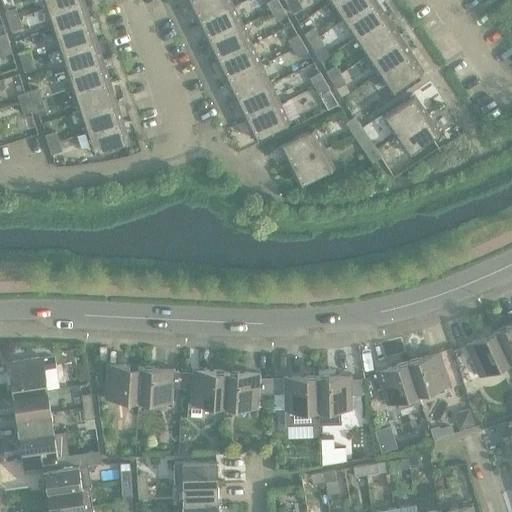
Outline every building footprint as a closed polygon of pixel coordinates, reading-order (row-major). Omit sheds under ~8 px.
[(42,0),(45,8),(69,0),(42,0)] [(82,0),(69,0),(45,8),(52,29),(88,17),(82,0)] [(198,22),(232,5),(229,0),(193,0),(189,2),(198,22)] [(271,11),(281,5),(278,0),(270,0),(266,3),(271,11)] [(298,0),(294,0),(287,4),(293,13),(303,7),(298,0)] [(333,0),(331,2),(343,20),(372,0),(333,0)] [(355,38),(387,16),(375,0),(372,0),(343,20),(355,38)] [(232,5),(198,22),(208,41),(242,25),(232,5)] [(281,5),(271,11),(277,20),(286,14),(281,5)] [(8,21),(19,17),(16,8),(5,12),(8,21)] [(387,16),(355,38),(367,56),(399,34),(387,16)] [(8,21),(11,30),(22,27),(19,17),(8,21)] [(52,29),(59,49),(95,38),(88,17),(52,29)] [(217,61),(251,45),(242,25),(208,41),(217,61)] [(309,42),(319,36),(314,27),(305,33),(309,42)] [(0,45),(9,43),(6,33),(0,35),(0,45)] [(293,48),(303,43),(298,34),(288,40),(293,48)] [(380,74),(411,52),(399,34),(367,56),(380,74)] [(319,36),(309,42),(314,50),(324,44),(319,36)] [(59,49),(65,70),(101,58),(95,38),(59,49)] [(9,43),(0,45),(0,52),(1,56),(12,52),(9,43)] [(303,43),(293,48),(298,57),(308,51),(303,43)] [(251,45),(217,61),(227,80),(260,64),(251,45)] [(18,52),(22,62),(32,58),(29,49),(18,52)] [(411,52),(380,74),(392,92),(423,70),(411,52)] [(22,62),(25,71),(35,68),(32,58),(22,62)] [(65,70),(72,91),(108,79),(101,58),(65,70)] [(236,100),(270,84),(260,64),(227,80),(236,100)] [(331,79),(341,74),(336,65),(326,71),(331,79)] [(315,86),(325,80),(320,71),(310,77),(315,86)] [(341,74),(331,79),(336,88),(346,82),(341,74)] [(72,91),(79,111),(115,99),(108,79),(72,91)] [(325,80),(315,86),(320,94),(330,89),(325,80)] [(270,84),(236,100),(245,119),(279,103),(270,84)] [(38,88),(28,91),(30,98),(32,103),(42,99),(38,88)] [(28,91),(17,95),(20,102),(30,98),(28,91)] [(395,135),(426,115),(414,96),(383,117),(395,135)] [(30,98),(20,102),(20,104),(24,113),(34,110),(32,103),(30,98)] [(292,118),(300,114),(293,98),(285,102),(292,118)] [(42,99),(32,103),(34,110),(44,107),(42,99)] [(79,111),(86,132),(122,120),(115,99),(79,111)] [(279,103),(245,119),(255,139),(289,123),(279,103)] [(407,154),(409,153),(413,159),(419,155),(415,149),(439,133),(426,115),(395,135),(407,154)] [(355,116),(346,122),(373,162),(382,156),(355,116)] [(122,120),(86,132),(93,152),(129,141),(122,120)] [(289,166),(324,149),(314,129),(279,146),(289,166)] [(48,144),(59,140),(56,131),(45,135),(48,144)] [(59,140),(48,144),(51,153),(62,150),(59,140)] [(324,149),(289,166),(298,185),(333,168),(324,149)] [(511,322),(494,331),(509,362),(511,360),(511,322)] [(509,362),(494,331),(464,345),(478,376),(509,362)] [(407,361),(418,394),(450,384),(439,350),(407,361)] [(53,355),(42,357),(44,368),(55,367),(53,355)] [(13,396),(47,391),(42,357),(8,362),(13,396)] [(418,394),(407,361),(375,371),(386,404),(418,394)] [(138,401),(140,366),(106,364),(104,399),(138,401)] [(182,387),(183,371),(174,371),(174,368),(140,366),(138,401),(172,403),(173,387),(182,387)] [(191,388),(190,404),(188,404),(187,418),(201,419),(202,405),(224,406),(226,371),(192,369),(192,372),(183,371),(182,387),(191,388)] [(226,371),(224,406),(257,408),(258,394),(271,394),(271,378),(259,378),(259,373),(226,371)] [(351,375),(316,376),(318,411),(318,425),(341,424),(341,410),(352,410),(351,394),(362,394),(361,378),(351,379),(351,375)] [(283,377),(271,378),(271,394),(283,394),(284,412),(285,426),(318,425),(318,411),(316,376),(283,377)] [(16,417),(50,412),(47,391),(13,396),(16,417)] [(83,408),(93,406),(91,393),(81,395),(83,408)] [(93,406),(83,408),(84,419),(94,418),(93,406)] [(459,412),(457,416),(460,427),(475,423),(470,408),(459,412)] [(19,438),(53,433),(50,412),(16,417),(19,438)] [(390,426),(376,431),(382,451),(396,447),(390,426)] [(53,433),(19,438),(24,473),(43,470),(58,468),(53,433)] [(334,447),(322,447),(322,464),(346,460),(346,447),(334,447)] [(407,457),(409,467),(422,465),(420,455),(407,457)] [(409,467),(407,457),(396,459),(397,469),(409,467)] [(182,485),(217,484),(216,461),(181,462),(173,462),(174,485),(182,485)] [(365,464),(366,474),(379,472),(377,462),(365,464)] [(78,465),(58,468),(43,470),(47,492),(90,486),(91,485),(88,463),(78,465)] [(366,474),(365,464),(353,466),(355,476),(366,474)] [(121,482),(131,481),(131,468),(121,469),(121,482)] [(322,472),(324,481),(336,479),(335,469),(322,472)] [(324,481),(322,472),(311,473),(312,483),(324,481)] [(137,486),(147,486),(147,473),(136,474),(137,486)] [(131,481),(121,482),(122,493),(132,493),(131,481)] [(183,506),(218,505),(217,484),(182,485),(183,506)] [(47,492),(49,511),(60,511),(93,507),(90,486),(47,492)] [(147,486),(137,486),(138,498),(148,498),(147,486)] [(302,489),(293,490),(295,499),(304,497),(302,489)]
